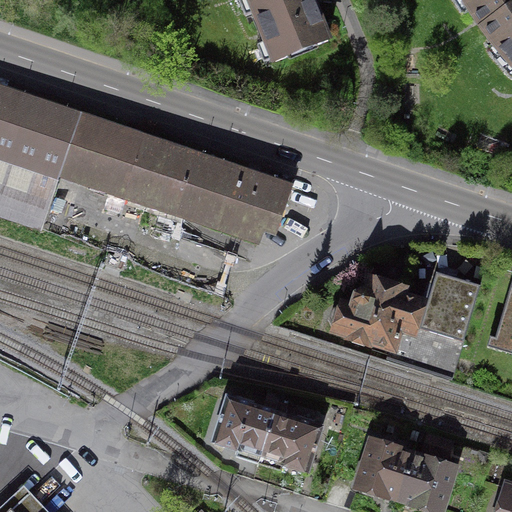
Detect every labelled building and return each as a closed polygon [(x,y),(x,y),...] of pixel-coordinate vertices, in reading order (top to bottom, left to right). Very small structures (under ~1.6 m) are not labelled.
[(250,0),(275,62),(328,41),(312,1),(311,0),(250,0)] [(511,0),(465,0),(474,14),(483,27),(511,6),(511,0)] [(511,6),(483,27),(494,43),(511,64),(511,6)] [(0,215),(42,230),(61,175),(258,242),(265,221),(279,226),(291,190),(0,90),(0,215)] [(127,260),(109,254),(105,265),(114,268),(123,271),(127,260)] [(426,309),(420,307),(412,334),(399,330),(397,337),(399,338),(398,342),(396,341),(393,350),(390,350),(387,360),(452,381),(480,286),(458,279),(436,273),(426,309)] [(511,282),(495,340),(511,344),(511,282)] [(412,334),(420,307),(421,304),(402,298),(404,293),(394,290),(371,283),(368,293),(362,291),(355,295),(350,309),(344,307),(343,311),(338,309),(332,312),(329,322),(332,327),(337,329),(336,333),(339,334),(339,333),(351,337),(351,338),(368,343),(369,343),(390,350),(393,350),(396,341),(398,342),(399,338),(397,337),(399,330),(412,334)] [(247,461),(258,464),(274,414),(228,399),(214,441),(226,445),(239,449),(236,457),(247,461)] [(295,467),(307,471),(321,429),(274,414),(258,464),(269,468),(281,471),(283,463),(295,467)] [(440,439),(427,435),(422,451),(435,454),(440,439)] [(393,496),(400,498),(412,457),(372,445),(359,486),(393,496)] [(406,500),(440,511),(453,470),(412,457),(400,498),(406,500)] [(501,511),(500,511),(511,511),(511,488),(507,487),(501,511)]
